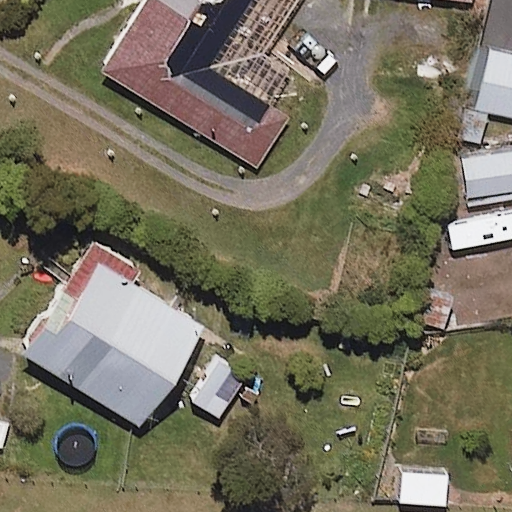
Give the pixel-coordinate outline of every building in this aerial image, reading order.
[(127,0),(93,55),(253,157),(285,106),(200,52),(233,0),(127,0)] [(511,54),(483,48),(461,141),(480,145),(487,114),(511,119),(511,54)] [(511,191),(511,150),(467,157),(473,197),(511,191)] [(126,249),(82,220),(11,331),(130,408),(195,308),(120,259),(126,249)] [(241,362),(211,344),(185,387),(215,405),(241,362)] [(442,463),(395,461),(393,491),(441,494),(442,463)]
